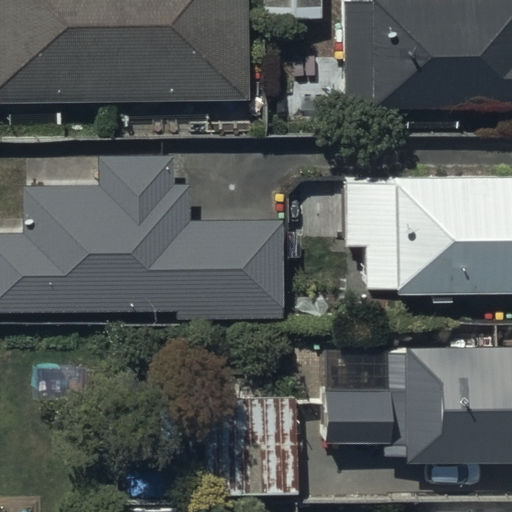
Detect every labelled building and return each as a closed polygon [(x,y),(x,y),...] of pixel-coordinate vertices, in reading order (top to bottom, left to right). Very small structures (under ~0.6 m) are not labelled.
[(0,0),(0,99),(247,96),(245,0),(0,0)] [(319,0),(263,0),(263,14),(320,13),(319,0)] [(511,0),(340,0),(342,100),(368,100),(368,107),(511,104),(511,0)] [(176,315),(281,314),(280,216),(187,217),(186,178),(171,178),(171,151),(96,152),(96,183),(22,184),(22,231),(0,231),(0,307),(175,305),(176,315)] [(511,289),(511,171),(392,173),(392,179),(346,179),(346,242),(362,242),(363,286),(394,286),(394,291),(511,289)] [(511,459),(511,342),(322,345),(323,440),(380,440),(380,453),(404,453),(404,461),(511,459)] [(295,490),(292,392),(202,395),(205,492),(295,490)] [(170,511),(170,502),(128,502),(127,511),(170,511)]
